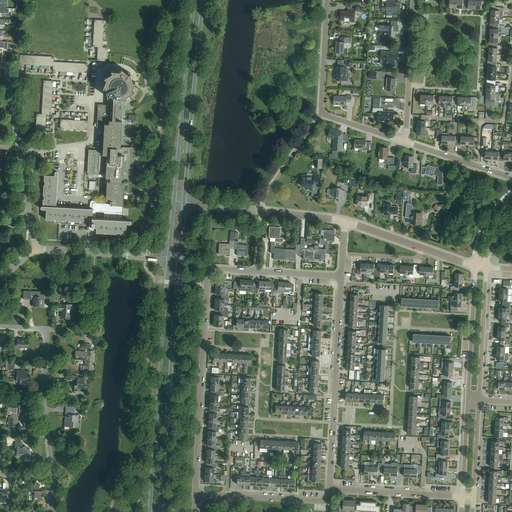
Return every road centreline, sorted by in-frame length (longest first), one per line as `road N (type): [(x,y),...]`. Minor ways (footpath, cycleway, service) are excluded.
road 1 (residential): [(194,494),(209,269),(341,275)]
road 2 (secondary): [(168,257),(149,511)]
road 3 (secondary): [(160,511),(178,258)]
road 4 (residential): [(329,489),(341,275)]
road 5 (secondary): [(183,202),(203,0)]
road 6 (secondary): [(194,0),(174,201)]
road 7 (residential): [(405,138),(322,110),(327,0)]
road 8 (residential): [(46,329),(49,511)]
road 9 (unclassified): [(344,222),(183,202)]
road 10 (residential): [(20,152),(88,145),(101,68)]
road 11 (residential): [(194,494),(323,501),(329,489)]
road 12 (residential): [(405,138),(413,0)]
road 13 (unclassified): [(475,266),(344,222)]
road 14 (unclassified): [(475,266),(467,400)]
road 15 (residential): [(168,257),(35,248)]
road 16 (unclassified): [(478,400),(485,268)]
road 17 (residential): [(461,496),(329,489)]
